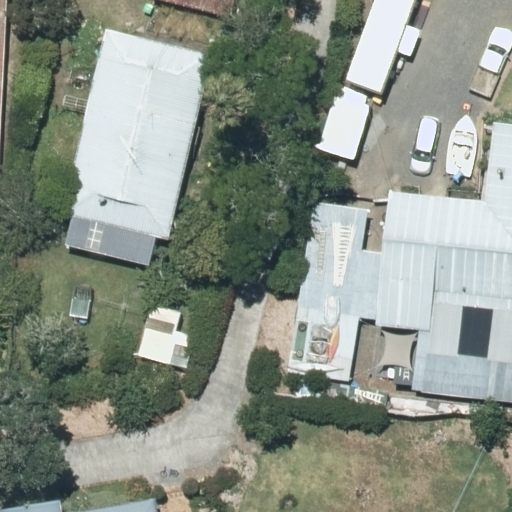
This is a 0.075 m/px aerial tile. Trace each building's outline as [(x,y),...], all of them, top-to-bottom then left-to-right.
[(0,0),(0,159),(8,0),(0,0)] [(166,0),(230,16),(233,0),(166,0)] [(105,28),(61,211),(169,238),(213,54),(105,28)] [(428,328),(426,353),(511,361),(511,122),(494,120),(486,198),(388,189),(376,323),(428,328)] [(299,309),(289,373),(349,382),(358,318),(299,309)] [(63,511),(61,498),(0,507),(0,511),(157,511),(155,497),(65,511),(63,511)]
